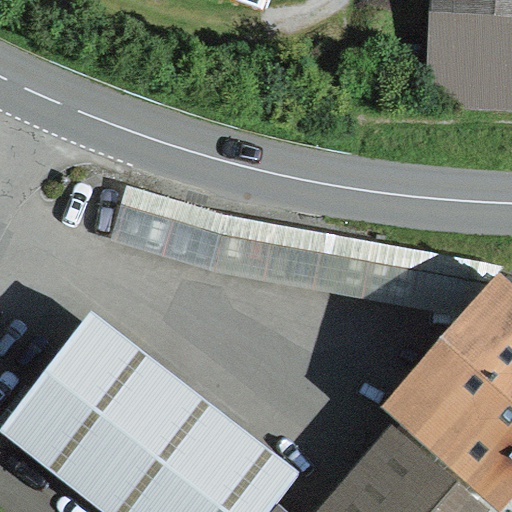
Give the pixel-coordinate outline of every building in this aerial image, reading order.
[(438,31),(511,33),(511,0),(434,0),(433,31),(438,31)] [(511,33),(438,31),(435,104),(511,106),(511,33)] [(212,261),(225,212),(130,187),(117,236),(212,261)] [(336,511),(277,511),(274,509),(272,511),(472,511),(511,467),(511,312),(504,305),(411,412),(421,420),(399,448),(396,446),(336,511)] [(89,318),(1,433),(102,511),(272,511),(274,509),(299,478),(89,318)]
